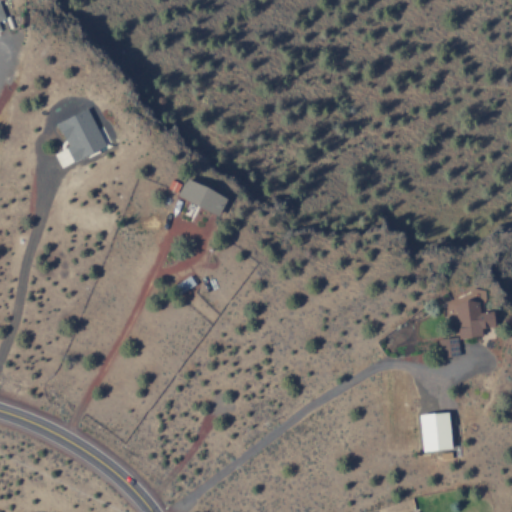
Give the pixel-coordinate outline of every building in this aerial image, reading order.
[(102,147),(87,108),(53,120),(69,160),(102,147)] [(216,214),(223,195),(180,179),(173,198),(216,214)] [(455,336),(490,334),(489,311),(480,311),(479,289),(460,290),(461,302),(453,302),(455,336)] [(438,357),(457,355),(455,336),(436,339),(438,357)] [(416,413),(418,450),(447,449),(446,412),(416,413)]
